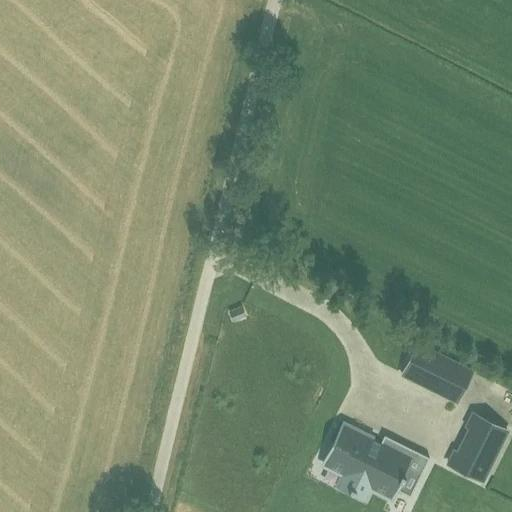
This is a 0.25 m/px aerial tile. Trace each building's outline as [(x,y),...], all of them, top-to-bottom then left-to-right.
[(250,303),(255,315),(271,309),(266,296),(250,303)] [(458,402),(472,372),(417,345),(402,374),(458,402)] [(507,430),(474,414),(467,428),(470,429),(458,453),(455,451),(449,465),(482,481),(507,430)] [(371,488),(390,498),(399,481),(403,483),(406,476),(402,475),(405,467),(419,474),(418,475),(421,476),(430,458),(427,457),(425,460),(414,455),(384,440),(386,437),(384,435),(380,443),(344,424),(324,465),(344,475),(338,486),(349,491),(348,492),(354,495),(354,494),(365,500),(371,488)] [(318,481),(301,476),(298,487),(315,492),(318,481)]
